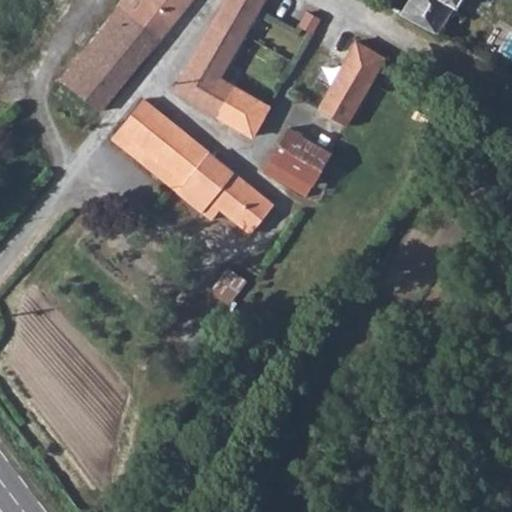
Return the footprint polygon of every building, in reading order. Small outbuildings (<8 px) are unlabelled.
[(0,0),(0,31),(23,51),(64,0),(0,0)] [(125,0),(63,78),(101,113),(136,69),(192,0),(125,0)] [(227,0),(173,91),(218,118),(235,87),(222,79),(233,60),(266,0),(227,0)] [(412,0),(404,14),(439,34),(455,4),(461,6),(464,0),(412,0)] [(318,110),(349,126),(386,59),(357,43),(318,110)] [(48,96),(87,129),(101,113),(63,78),(48,96)] [(218,118),(253,139),(271,107),(235,87),(218,118)] [(114,141),(213,223),(222,211),(250,236),(274,208),(146,100),(114,141)] [(318,110),(304,137),(290,130),(264,174),(305,199),(349,126),(318,110)] [(204,304),(221,319),(249,284),(231,270),(204,304)]
